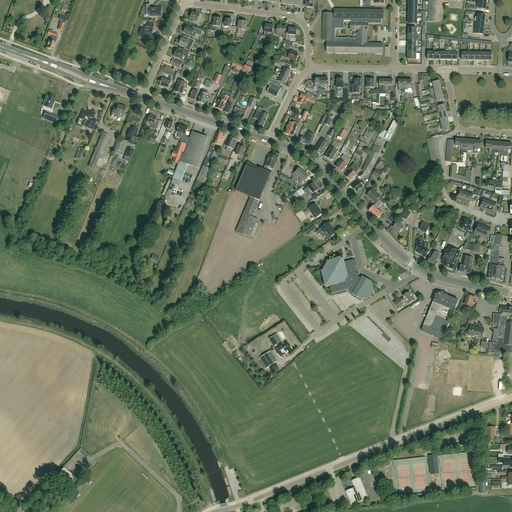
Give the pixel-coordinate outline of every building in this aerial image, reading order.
[(146,9),(146,16),(149,16),(161,16),(161,8),(149,8),(149,9),(146,9)] [(335,9),(335,12),(335,14),(323,13),(323,27),(323,41),(329,41),(329,43),(327,43),(327,53),(383,54),(383,44),(367,44),(367,42),(369,42),(369,39),(367,39),(367,31),(368,31),(368,30),(368,21),(379,21),(379,19),(383,19),(383,20),(383,10),(383,11),(376,11),(376,10),(375,10),(375,11),(368,10),(367,10),(360,10),(353,10),(352,10),(343,10),(343,9),(342,9),(342,10),(335,10),(335,9)] [(199,25),(201,20),(198,19),(200,16),(192,13),(189,20),(190,21),(199,25)] [(220,27),(221,19),(214,18),(213,25),(210,25),(209,30),(215,31),(216,26),(220,27)] [(222,26),(224,27),(228,27),(228,30),(230,30),(230,34),(234,35),(234,34),(235,27),(231,27),(232,20),(225,19),(225,23),(223,23),(222,26)] [(246,30),(247,22),(239,21),(238,29),(238,34),(242,34),(242,30),(246,30)] [(261,37),(268,38),(269,33),(273,34),(274,26),(266,25),(264,35),(262,35),(261,37)] [(140,29),(140,33),(139,33),(139,36),(139,37),(140,38),(141,39),(145,39),(145,37),(152,37),(152,29),(148,29),(148,27),(145,27),(145,29),(140,29)] [(194,38),(196,34),(201,36),(203,31),(195,28),(194,30),(186,27),(184,33),(194,38)] [(278,27),(276,35),(280,36),(279,37),(281,37),(284,38),(285,39),(286,34),(284,34),(285,28),(278,27)] [(287,33),(285,45),(292,47),(293,43),(290,43),(290,37),(292,37),(292,35),(296,36),(297,29),(289,28),(288,33),(287,33)] [(53,50),(55,43),(55,42),(56,39),(55,39),(57,34),(54,33),(54,31),(52,31),(49,30),(47,35),(50,36),(50,35),(52,36),(50,41),(49,40),(46,48),(53,50)] [(233,41),(239,42),(242,43),(243,39),(240,39),(237,39),(237,35),(234,34),(234,35),(233,41)] [(279,43),(280,39),(273,37),(270,49),(273,50),(275,42),(279,43)] [(179,45),(185,47),(185,49),(190,51),(192,45),(194,41),(189,39),(188,41),(181,39),(179,45)] [(295,61),(298,55),(291,51),(290,52),(287,50),(285,53),(289,55),(288,58),(295,61)] [(187,57),(189,53),(184,51),(183,53),(177,51),(176,53),(175,52),(173,57),(177,59),(178,58),(181,59),(181,60),(185,62),(187,57)] [(182,63),(173,59),(170,65),(180,69),(182,63)] [(244,66),(234,61),(232,66),(234,67),(234,68),(239,70),(239,69),(242,70),(244,66)] [(248,61),(247,64),(246,64),(242,71),(247,74),(249,70),(251,71),(253,67),(252,66),(253,63),(248,61)] [(277,68),(276,72),(288,78),(291,71),(289,70),(284,69),(283,71),(277,68)] [(279,81),(281,82),(281,83),(284,85),(284,84),(285,84),(288,78),(276,72),(274,75),(280,78),(279,81)] [(229,85),(234,76),(230,73),(225,82),(229,85)] [(195,80),(196,76),(192,74),(190,78),(188,84),(192,86),(194,79),(195,80)] [(216,74),(213,82),(219,84),(219,83),(222,85),(225,79),(222,78),(221,78),(222,76),(216,74)] [(169,89),(172,78),(169,77),(168,81),(166,80),(166,78),(163,77),(162,79),(159,86),(160,86),(160,87),(163,88),(163,87),(169,89)] [(198,77),(197,81),(194,87),(198,89),(200,82),(201,83),(203,79),(198,77)] [(177,85),(175,92),(182,94),(184,87),(185,84),(187,85),(188,81),(186,80),(180,78),(177,85)] [(355,79),(355,84),(351,84),(351,93),(359,93),(359,87),(362,87),(362,79),(355,79)] [(432,82),(433,86),(428,87),(429,90),(434,89),(441,87),(440,81),(432,82)] [(280,89),(271,85),(267,93),(276,97),(280,89)] [(441,87),(434,89),(434,93),(433,93),(434,96),(435,95),(442,94),(441,87)] [(195,101),(199,91),(193,89),(189,98),(195,101)] [(207,98),(208,95),(207,95),(208,92),(203,90),(202,93),(201,93),(200,95),(198,99),(199,99),(198,102),(204,105),(205,101),(206,102),(207,98)] [(219,100),(215,108),(222,111),(229,98),(230,94),(224,90),(219,100)] [(307,97),(302,94),(300,97),(301,98),(298,102),(303,104),(307,97)] [(434,99),(434,102),(444,100),(442,94),(435,95),(434,96),(431,96),(432,100),(434,99)] [(49,108),(51,108),(55,98),(52,97),(52,96),(50,96),(47,95),(46,97),(45,97),(44,100),(45,101),(44,106),(45,106),(45,107),(49,108)] [(257,99),(251,97),(247,106),(254,108),(257,99)] [(415,107),(419,106),(420,110),(421,110),(428,109),(426,103),(420,104),(419,104),(418,98),(414,99),(415,107)] [(231,109),(233,106),(230,105),(232,102),(229,101),(228,103),(227,103),(223,112),(229,114),(232,109),(231,109)] [(359,117),(363,109),(351,104),(348,111),(347,111),(346,113),(345,115),(349,117),(350,115),(350,114),(359,117)] [(118,118),(119,117),(120,114),(123,115),(126,107),(118,105),(117,109),(114,108),(114,107),(112,114),(115,115),(114,117),(118,118)] [(445,105),(441,106),(435,107),(437,113),(439,113),(446,111),(445,105)] [(235,112),(233,119),(237,120),(242,122),(244,115),(246,111),(245,111),(241,109),(235,107),(234,111),(235,112)] [(83,124),(83,125),(84,126),(92,129),(95,122),(92,121),(94,114),(90,112),(89,114),(87,113),(87,112),(84,111),(83,111),(80,118),(85,120),(83,124)] [(258,111),(255,118),(259,120),(257,123),(263,126),(268,114),(262,112),(258,111)] [(43,119),(49,121),(52,115),(45,112),(43,119)] [(333,119),(332,119),(334,116),(329,114),(328,117),(324,124),(329,126),(333,119)] [(150,115),(148,122),(151,123),(149,128),(157,130),(160,121),(156,120),(157,118),(153,117),(153,116),(150,115)] [(287,134),(290,135),(292,129),(291,128),(292,126),(293,126),(293,125),(293,123),(295,119),(291,118),(285,133),(285,134),(286,134),(287,135),(287,134)] [(439,126),(441,126),(441,125),(448,124),(447,118),(440,119),(441,123),(438,124),(438,126),(439,126)] [(296,124),(293,123),(293,125),(293,126),(292,126),(291,128),(292,129),(290,135),(290,136),(292,137),(293,136),(294,137),(300,120),(297,119),(296,124)] [(394,119),(392,124),(388,132),(382,129),(378,136),(389,141),(399,122),(394,119)] [(343,120),(339,127),(337,131),(340,132),(337,137),(343,139),(347,131),(344,130),(347,125),(348,122),(343,120)] [(189,138),(186,137),(187,135),(186,135),(186,134),(187,133),(186,133),(188,129),(182,127),(183,126),(180,125),(180,126),(179,126),(177,132),(180,133),(179,136),(181,137),(181,138),(182,138),(181,142),(187,144),(189,138)] [(140,137),(136,135),(138,130),(130,127),(125,141),(128,142),(128,143),(136,146),(139,139),(140,137)] [(331,138),(335,132),(331,129),(327,135),(331,138)] [(197,168),(207,137),(192,132),(182,162),(179,162),(177,169),(172,178),(181,182),(187,164),(197,168)] [(220,142),(224,134),(219,132),(216,140),(214,144),(217,145),(220,146),(221,142),(220,142)] [(303,143),(305,144),(310,133),(308,132),(306,136),(303,135),(302,136),(299,141),(304,143),(303,143)] [(96,166),(109,136),(103,133),(90,164),(96,166)] [(314,135),(310,133),(305,144),(310,146),(315,135),(314,135)] [(233,149),(237,141),(230,138),(226,146),(227,147),(226,150),(230,152),(232,149),(233,149)] [(314,149),(317,151),(321,154),(329,143),(325,140),(322,138),(314,149)] [(336,150),(339,144),(334,141),(325,157),(332,161),(338,151),(336,150)] [(179,142),(176,152),(173,151),(171,157),(174,157),(172,162),(178,164),(182,152),(184,153),(187,145),(179,142)] [(379,154),(381,149),(373,145),(366,162),(362,170),(363,172),(358,176),(361,179),(366,175),(370,172),(369,171),(373,165),(374,165),(379,154)] [(242,157),(245,148),(239,146),(236,155),(240,156),(239,158),(238,160),(241,162),(243,157),(242,157)] [(124,156),(131,158),(134,151),(128,148),(124,156)] [(212,163),(213,160),(216,153),(212,151),(209,158),(207,157),(203,166),(197,181),(203,184),(210,169),(207,167),(209,162),(212,163)] [(265,165),(263,170),(266,171),(268,166),(273,168),(278,157),(270,154),(265,165)] [(227,166),(229,161),(221,157),(218,162),(221,163),(221,162),(223,163),(223,164),(227,166)] [(344,163),(347,160),(344,157),(341,161),(340,160),(337,163),(338,164),(336,167),(338,169),(338,170),(339,171),(340,171),(341,172),(347,165),(344,163)] [(230,159),(229,161),(227,166),(223,175),(227,177),(227,175),(228,175),(230,170),(229,170),(233,161),(230,159)] [(236,191),(250,197),(260,201),(271,173),(266,171),(263,170),(261,169),(259,168),(259,169),(247,161),(247,162),(248,162),(247,165),(246,164),(245,165),(246,165),(236,191)] [(353,178),(356,175),(354,174),(359,169),(354,164),(349,169),(351,170),(345,176),(346,177),(347,179),(347,178),(350,180),(352,178),(353,178)] [(300,177),(304,172),(299,168),(295,173),(294,172),(292,175),(294,176),(292,179),(296,182),(298,179),(300,177)] [(121,185),(123,179),(107,172),(105,178),(121,185)] [(304,182),(309,177),(304,172),(300,177),(304,182)] [(496,186),(496,176),(492,176),(492,180),(488,180),(488,185),(492,185),(492,186),(496,186)] [(363,186),(365,184),(363,181),(360,183),(359,182),(352,187),(354,190),(355,192),(356,191),(356,192),(363,187),(363,186)] [(200,189),(202,184),(196,182),(194,186),(195,187),(194,188),(197,190),(198,188),(200,189)] [(300,197),(305,193),(310,189),(313,193),(318,189),(317,189),(318,188),(317,186),(316,187),(313,183),(309,186),(309,185),(302,190),(301,188),(293,195),(296,199),(299,196),(300,197)] [(366,196),(374,203),(377,199),(378,199),(380,197),(372,189),(366,196)] [(463,201),(466,192),(460,189),(459,193),(458,192),(457,195),(458,195),(457,199),(463,201)] [(466,192),(463,201),(469,203),(470,200),(471,200),(472,198),(471,198),(473,194),(466,192)] [(253,217),(259,201),(250,198),(236,232),(250,238),(257,219),(253,217)] [(480,208),(486,210),(490,201),(484,199),(482,202),(481,204),(481,205),(480,208)] [(382,213),(379,210),(377,209),(382,204),(379,200),(369,211),(377,219),(382,214),(382,213)] [(496,203),(490,201),(486,210),(492,213),(494,209),(494,210),(495,207),(494,207),(496,203)] [(315,218),(322,213),(321,213),(317,208),(318,207),(315,203),(308,209),(304,213),(306,216),(311,213),(315,218)] [(411,212),(407,209),(400,217),(405,221),(411,212)] [(461,228),(468,230),(471,221),(465,219),(464,222),(463,225),(461,228)] [(405,225),(403,224),(404,223),(402,221),(399,224),(397,222),(393,228),(399,233),(404,228),(403,227),(405,225)] [(318,235),(320,234),(323,238),(326,236),(328,239),(336,233),(335,233),(331,227),(328,222),(320,228),(320,229),(316,232),(318,235)] [(426,232),(429,225),(423,222),(420,229),(426,232)] [(474,234),(480,236),(484,226),(478,223),(474,233),(474,234)] [(491,228),(484,226),(480,236),(487,239),(488,236),(491,229),(491,228)] [(416,251),(421,254),(420,254),(425,257),(429,250),(424,248),(424,242),(422,242),(422,239),(419,239),(419,242),(417,242),(416,251)] [(492,250),(490,256),(492,256),(493,250),(499,251),(501,243),(494,241),(493,243),(492,247),(492,250)] [(434,251),(434,252),(428,262),(435,267),(438,262),(436,262),(440,255),(438,253),(439,252),(435,250),(438,244),(434,242),(431,248),(435,250),(434,251)] [(468,243),(467,250),(475,252),(476,245),(468,243)] [(447,251),(443,261),(445,262),(444,265),(444,267),(451,270),(452,268),(453,268),(455,262),(457,258),(459,252),(456,251),(457,249),(453,247),(453,249),(450,249),(449,252),(447,251)] [(153,254),(150,259),(157,263),(159,258),(153,254)] [(459,272),(470,275),(472,267),(471,267),(473,258),(464,256),(462,265),(461,265),(459,272)] [(370,297),(374,291),(372,282),(362,276),(360,279),(358,277),(357,277),(357,276),(357,275),(353,259),(344,262),(343,257),(341,257),(326,261),(327,262),(322,270),(321,270),(325,285),(325,287),(329,286),(331,293),(347,289),(350,289),(350,290),(351,293),(361,299),(370,297)] [(490,263),(488,279),(495,280),(498,258),(492,257),(491,263),(490,263)] [(498,258),(495,280),(496,280),(503,281),(505,265),(504,265),(505,259),(498,258)] [(408,304),(414,300),(409,292),(403,296),(404,297),(400,300),(399,299),(393,303),(397,309),(403,305),(401,303),(405,300),(408,304)] [(426,318),(424,325),(423,325),(421,331),(438,338),(442,340),(445,334),(458,300),(448,296),(447,296),(447,295),(442,293),(440,294),(440,293),(440,294),(437,295),(435,296),(426,318)] [(467,295),(464,304),(462,303),(460,308),(463,309),(463,310),(465,311),(465,310),(468,311),(469,308),(470,308),(471,307),(474,297),(467,295)] [(491,350),(511,352),(511,346),(511,345),(511,307),(509,307),(507,307),(507,308),(501,307),(501,308),(499,309),(499,312),(500,313),(500,315),(494,314),(492,324),(499,324),(497,339),(493,339),(492,343),(491,350)] [(482,339),(484,329),(470,326),(468,335),(482,339)] [(273,337),(272,338),(269,339),(274,347),(277,344),(273,337)] [(280,357),(292,349),(287,341),(275,348),(280,357)] [(491,350),(492,343),(488,342),(487,354),(495,355),(495,351),(491,351),(491,350)] [(263,365),(273,360),(268,352),(259,358),(263,365)] [(486,439),(494,439),(494,427),(486,427),(486,439)] [(508,454),(511,454),(511,447),(509,447),(509,445),(500,445),(500,450),(504,450),(504,449),(506,449),(506,448),(508,448),(508,454)] [(432,475),(438,474),(436,455),(429,456),(432,475)] [(56,478),(69,488),(74,482),(63,473),(66,469),(64,468),(56,478)] [(368,499),(360,477),(351,481),(354,488),(345,491),(348,499),(351,506),(368,499)] [(304,511),(299,497),(275,506),(276,511),(304,511)]
